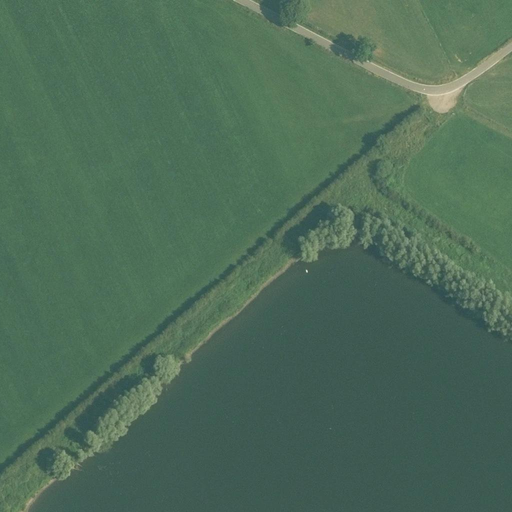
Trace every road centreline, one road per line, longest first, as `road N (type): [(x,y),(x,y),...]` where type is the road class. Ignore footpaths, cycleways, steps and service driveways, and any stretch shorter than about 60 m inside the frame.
road 1 (track): [(0,498),(347,191),(511,301)]
road 2 (tertiary): [(239,0),(410,88),(458,86),(511,46)]
road 3 (track): [(347,191),(444,105),(445,89)]
